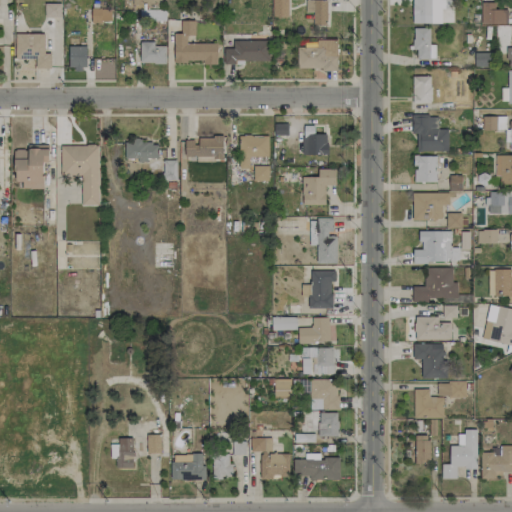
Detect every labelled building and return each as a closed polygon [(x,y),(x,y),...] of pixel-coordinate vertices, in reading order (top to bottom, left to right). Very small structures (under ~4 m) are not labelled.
[(288,0),(272,0),(272,16),(288,16),(288,0)] [(327,25),(326,0),(305,0),(305,12),(312,11),(312,25),(327,25)] [(412,0),(412,23),(432,23),(432,0),(412,0)] [(452,8),(451,0),(444,0),(439,0),(439,9),(452,8)] [(481,25),(507,24),(507,9),(494,10),(494,2),(480,3),(481,25)] [(61,3),(45,3),(45,17),(61,17),(61,3)] [(91,21),(110,22),(110,9),(91,8),(91,21)] [(217,43),(186,43),(186,35),(193,35),(193,25),(187,25),(187,21),(181,21),(181,33),(173,33),(173,61),(203,62),(203,64),(217,64),(217,43)] [(435,44),(430,44),(429,28),(412,28),(413,49),(417,49),(417,59),(435,59),(435,44)] [(44,33),(15,34),(15,59),(36,59),(36,68),(51,68),(50,53),(44,53),(44,33)] [(224,62),(270,62),(269,40),(233,41),(233,48),(223,48),(224,62)] [(337,41),(305,40),(305,47),(297,47),(296,68),(336,70),(337,41)] [(139,63),(165,63),(165,46),(155,46),(155,41),(140,41),(139,63)] [(85,46),(68,46),(69,68),(86,68),(85,46)] [(491,52),(474,53),(475,67),(492,66),(491,52)] [(412,76),(412,103),(431,103),(430,76),(412,76)] [(411,133),(416,133),(416,150),(448,151),(448,129),(437,129),(437,115),(411,115),(411,133)] [(482,130),(506,130),(506,116),(482,116),(482,130)] [(287,123),(274,124),(274,135),(288,135),(287,123)] [(296,154),(327,155),(327,134),(314,134),(314,125),(303,125),(303,137),(296,137),(296,154)] [(250,168),(249,157),(268,156),(268,135),(238,136),(239,169),(250,168)] [(184,156),(222,157),(223,138),(184,137),(184,156)] [(124,159),(157,159),(157,142),(125,141),(124,159)] [(61,175),(81,175),(81,205),(98,205),(98,145),(60,145),(61,175)] [(43,189),(44,162),(49,162),(49,149),(14,148),(14,181),(22,182),(22,188),(43,189)] [(436,155),(413,156),(414,182),(437,181),(436,155)] [(511,155),(495,155),(495,176),(500,176),(500,184),(511,184),(511,155)] [(176,160),(163,160),(163,180),(176,180),(176,160)] [(268,165),(253,165),(253,181),(268,180),(268,165)] [(302,177),(302,205),(325,204),(324,185),(335,185),(335,168),(318,169),(318,176),(302,177)] [(511,191),(487,191),(487,213),(511,213),(511,191)] [(449,193),(412,192),(412,220),(441,220),(441,204),(448,204),(449,193)] [(446,228),(461,228),(461,212),(446,213),(446,228)] [(336,263),(336,234),(333,234),(332,218),(309,218),(309,245),(316,245),(316,263),(336,263)] [(450,230),(419,231),(420,249),(412,249),(413,262),(458,261),(458,248),(451,248),(450,230)] [(496,230),(477,230),(476,242),(496,242),(496,230)] [(412,302),(428,301),(428,298),(457,298),(457,282),(452,282),(452,267),(424,268),(424,286),(412,286),(412,302)] [(488,296),(511,295),(511,269),(488,269),(488,296)] [(332,307),(331,281),(334,281),(334,270),(309,270),(310,290),(307,290),(307,308),(332,307)] [(511,307),(496,307),(495,321),(484,320),(483,341),(510,342),(511,307)] [(450,339),(450,323),(437,322),(437,317),(414,316),(414,339),(450,339)] [(272,329),(295,330),(296,317),(272,317),(272,329)] [(329,317),(311,317),(311,327),(297,328),(298,343),(330,342),(329,327),(329,317)] [(445,344),(413,343),(412,359),(421,359),(421,378),(444,378),(445,344)] [(336,374),(336,347),(301,347),(301,373),(336,374)] [(274,398),(290,398),(290,379),(274,379),(274,398)] [(337,409),(337,379),(309,379),(310,409),(337,409)] [(465,382),(437,381),(437,397),(465,397),(465,382)] [(443,397),(428,397),(429,389),(414,389),(413,417),(442,418),(443,397)] [(337,412),(318,412),(318,436),(337,436),(337,412)] [(476,468),(476,431),(457,431),(457,445),(449,445),(449,464),(441,464),(441,479),(456,478),(456,468),(476,468)] [(147,453),(161,453),(161,434),(146,434),(147,453)] [(414,463),(429,463),(429,435),(415,435),(414,463)] [(271,437),(250,438),(250,452),(259,451),(260,478),(289,478),(288,453),(272,454),(271,437)] [(116,468),(134,468),(133,438),(117,438),(118,444),(110,444),(110,458),(115,458),(116,468)] [(480,452),(480,476),(511,475),(511,446),(491,446),(491,452),(480,452)] [(339,458),(319,457),(319,453),(305,453),(304,459),(293,459),(292,475),(309,476),(309,479),(339,480),(339,458)] [(170,479),(205,479),(205,466),(202,466),(202,454),(171,454),(170,479)] [(212,454),(212,478),(232,478),(232,463),(228,463),(228,454),(212,454)]
